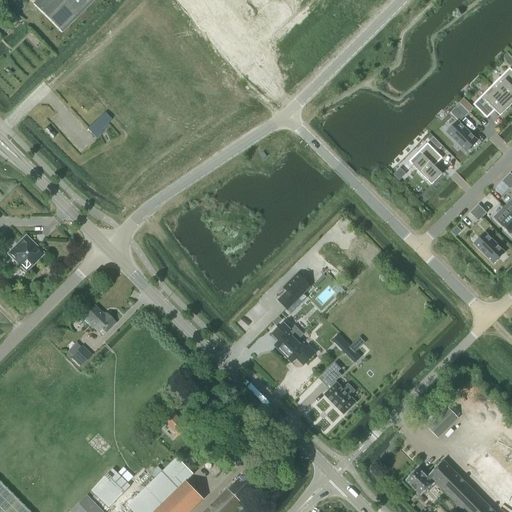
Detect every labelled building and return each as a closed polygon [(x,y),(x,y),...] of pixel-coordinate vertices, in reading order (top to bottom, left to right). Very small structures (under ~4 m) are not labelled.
[(2,0),(0,0),(0,11),(5,16),(0,20),(0,23),(6,29),(19,16),(2,0)] [(35,0),(32,4),(62,33),(94,0),(35,0)] [(511,70),(510,69),(491,87),(511,106),(511,104),(511,70)] [(500,116),(511,106),(491,87),(473,105),(487,118),(495,111),(500,116)] [(464,99),(460,103),(469,113),(473,109),(464,99)] [(465,117),(469,113),(460,105),(456,109),(465,117)] [(104,114),(87,130),(93,136),(110,120),(104,114)] [(467,152),(477,141),(458,122),(447,133),(467,152)] [(439,149),(442,146),(434,137),(431,140),(439,149)] [(434,166),(442,158),(427,143),(409,162),(432,185),(442,174),(434,166)] [(400,169),(394,175),(399,181),(406,175),(400,169)] [(510,190),(511,187),(511,183),(506,177),(502,181),(510,190)] [(482,217),(487,213),(478,205),(474,209),(482,217)] [(511,235),(511,214),(505,208),(494,218),(511,235)] [(478,222),(482,217),(474,209),(470,213),(478,222)] [(494,264),(504,253),(485,233),(474,244),(494,264)] [(25,237),(9,254),(21,267),(25,262),(30,267),(38,258),(39,259),(44,254),(39,249),(38,250),(25,237)] [(343,239),(332,250),(336,255),(331,259),(343,271),(337,277),(346,287),(360,273),(351,264),(360,256),(343,239)] [(298,274),(285,286),(288,289),(289,288),(299,298),(310,287),(298,274)] [(288,289),(277,300),(287,310),(299,298),(289,288),(288,289)] [(106,314),(104,316),(95,307),(83,318),(98,332),(101,329),(106,333),(115,323),(106,314)] [(283,322),(274,332),(281,339),(274,346),(284,356),(297,342),(297,341),(303,335),(294,326),(291,329),(283,322)] [(332,341),(343,352),(346,355),(351,360),(355,363),(362,356),(359,353),(350,344),(349,343),(339,333),(332,341)] [(359,337),(354,342),(360,347),(364,343),(359,337)] [(297,342),(284,356),(284,359),(287,362),(290,362),(290,363),(297,356),(305,363),(314,353),(307,346),(304,348),(297,342)] [(83,363),(91,356),(82,347),(74,354),(83,363)] [(335,364),(322,376),(331,385),(332,385),(333,386),(324,395),(344,415),(356,403),(350,396),(354,391),(348,385),(343,389),(337,383),(336,383),(335,382),(341,376),(338,372),(340,369),(335,364)] [(437,437),(457,418),(448,409),(428,429),(437,437)] [(162,417),(156,423),(160,426),(165,421),(178,434),(186,426),(171,411),(163,418),(162,417)] [(511,420),(488,445),(511,469),(511,420)] [(162,471),(145,488),(127,505),(133,511),(190,511),(204,499),(186,481),(194,474),(177,457),(168,466),(164,461),(158,467),(162,471)] [(494,511),(461,478),(444,461),(429,475),(428,475),(426,476),(422,472),(418,468),(406,481),(421,496),(435,482),(464,511),(494,511)] [(130,486),(127,483),(133,477),(123,468),(117,474),(113,469),(92,491),(109,508),(130,486)] [(233,511),(242,504),(241,504),(262,484),(248,470),(228,490),(227,489),(204,511),(233,511)] [(29,511),(0,482),(0,511),(29,511)] [(71,511),(103,511),(87,495),(71,511)]
